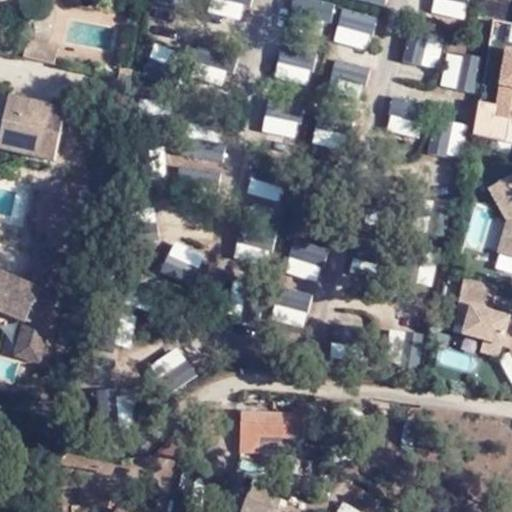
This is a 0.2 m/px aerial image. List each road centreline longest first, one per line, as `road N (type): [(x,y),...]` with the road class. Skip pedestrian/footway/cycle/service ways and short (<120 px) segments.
road 1 (residential): [(511,396),(374,375),(234,380),(127,423)]
road 2 (unknown): [(392,0),(337,257),(327,270),(278,290)]
